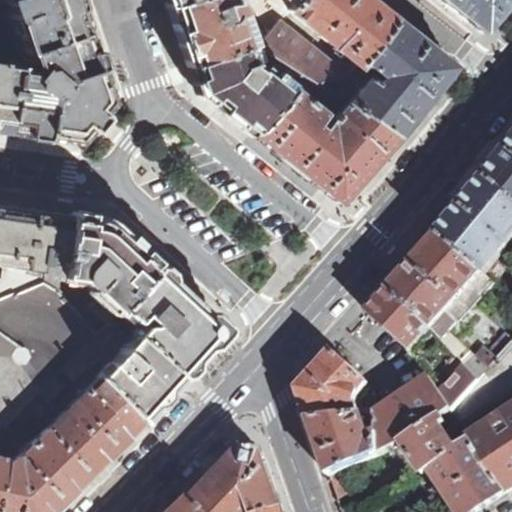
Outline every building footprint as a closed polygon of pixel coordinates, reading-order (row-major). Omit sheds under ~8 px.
[(27,53),(82,34),(70,0),(4,0),(24,54),(27,53)] [(184,0),(168,6),(170,13),(188,66),(244,47),(246,46),(230,1),(230,0),(184,0)] [(288,11),(297,0),(250,0),(250,1),(259,17),(268,33),(279,22),(288,11)] [(363,60),(394,19),(370,0),(297,0),(288,11),(357,66),(363,60)] [(507,0),(441,0),(480,31),(483,31),(507,0)] [(262,40),(268,33),(259,17),(252,22),(262,40)] [(346,104),(397,135),(426,99),(453,66),(423,42),(394,19),(363,60),(382,75),(376,83),(369,78),(367,78),(355,69),(348,78),(334,96),(338,98),(346,104)] [(334,96),(348,78),(279,22),(268,33),(262,40),(257,46),(313,82),(334,96)] [(6,130),(74,140),(90,121),(106,101),(82,34),(27,53),(32,67),(38,72),(32,79),(26,74),(14,73),(6,130)] [(244,47),(188,66),(197,92),(208,100),(252,136),(290,91),(265,70),(255,71),(254,73),(247,67),(250,63),(244,47)] [(0,66),(0,129),(6,130),(14,73),(15,68),(0,66)] [(334,96),(313,82),(306,93),(328,107),(331,101),(335,103),(338,98),(334,96)] [(252,136),(337,203),(397,135),(346,104),(323,132),(316,126),(324,117),(323,115),(292,89),(290,91),(252,136)] [(511,148),(487,179),(511,199),(511,148)] [(511,199),(487,179),(440,236),(485,276),(511,244),(511,199)] [(0,299),(45,281),(57,290),(59,276),(68,215),(54,213),(39,210),(12,206),(11,210),(0,208),(0,266),(3,266),(1,281),(0,280),(0,299)] [(68,215),(59,276),(78,280),(96,297),(88,306),(105,322),(118,308),(155,267),(111,227),(105,223),(93,218),(84,217),(68,215)] [(485,276),(440,236),(390,291),(431,328),(438,321),(449,331),(493,283),(485,276)] [(187,297),(155,267),(118,308),(132,321),(136,321),(142,314),(152,324),(149,327),(147,325),(142,326),(135,333),(179,375),(221,331),(221,328),(187,297)] [(0,428),(3,429),(8,423),(20,410),(41,390),(53,377),(61,370),(75,355),(97,334),(57,290),(45,281),(0,299),(0,428)] [(431,328),(390,291),(370,315),(411,352),(431,328)] [(97,334),(75,355),(88,367),(103,352),(105,346),(104,345),(115,334),(112,332),(118,326),(110,321),(97,334)] [(139,420),(179,375),(135,333),(120,350),(121,351),(111,363),(109,362),(97,377),(139,420)] [(470,438),(484,428),(476,415),(511,391),(511,344),(498,360),(479,381),(453,410),(470,438)] [(487,349),(468,369),(479,381),(498,360),(487,349)] [(311,421),(358,415),(357,402),(360,393),(368,384),(335,352),(299,390),(311,421)] [(75,355),(61,370),(70,380),(74,376),(76,379),(88,367),(75,355)] [(453,410),(479,381),(468,369),(465,366),(441,392),(453,410)] [(53,377),(41,390),(41,395),(48,402),(63,387),(53,377)] [(86,472),(139,420),(97,377),(44,430),(86,472)] [(379,433),(381,455),(404,445),(403,444),(442,417),(453,410),(441,392),(430,377),(387,407),(378,413),(379,433)] [(8,423),(17,433),(32,417),(26,411),(20,410),(8,423)] [(471,440),(506,494),(511,489),(511,410),(484,428),(470,438),(471,440)] [(330,477),(341,473),(381,455),(379,433),(370,436),(362,415),(358,415),(311,421),(330,477)] [(442,417),(403,444),(404,445),(424,476),(431,472),(458,511),(478,511),(506,494),(471,440),(457,451),(441,426),(446,423),(442,417)] [(0,511),(45,511),(86,472),(44,430),(18,457),(6,460),(0,459),(0,511)] [(280,511),(284,511),(264,454),(246,450),(213,484),(197,503),(205,511),(280,511)] [(341,473),(330,477),(338,499),(349,494),(341,473)] [(205,511),(197,503),(187,511),(205,511)]
